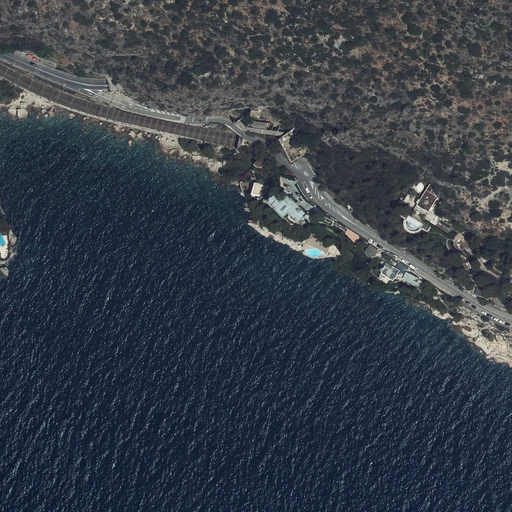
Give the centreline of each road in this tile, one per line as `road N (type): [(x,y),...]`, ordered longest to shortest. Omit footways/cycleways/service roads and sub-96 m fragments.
road 1 (secondary): [(511,40),(109,85)]
road 2 (residential): [(84,84),(143,111),(229,122),(274,148),(303,180)]
road 3 (residential): [(331,208),(511,319)]
road 4 (unknown): [(511,251),(468,233),(455,240),(402,237),(352,222)]
